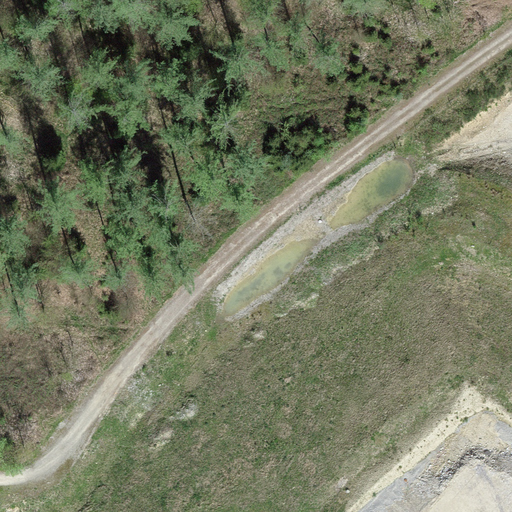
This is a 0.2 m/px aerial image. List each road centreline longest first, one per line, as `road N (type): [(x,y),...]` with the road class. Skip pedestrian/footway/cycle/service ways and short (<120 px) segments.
road 1 (track): [(0,472),(22,470),(313,192)]
road 2 (track): [(511,36),(313,192)]
